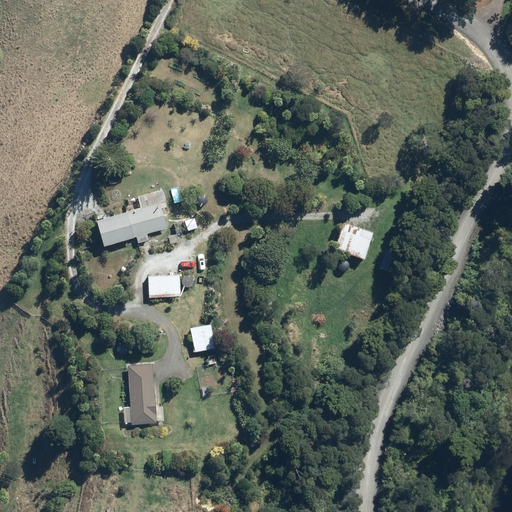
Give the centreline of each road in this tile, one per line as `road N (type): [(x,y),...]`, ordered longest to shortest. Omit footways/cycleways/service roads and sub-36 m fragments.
road 1 (unclassified): [(511,126),(493,193),(390,402),(367,511)]
road 2 (unclassified): [(423,0),(474,27),(495,49),(511,89)]
